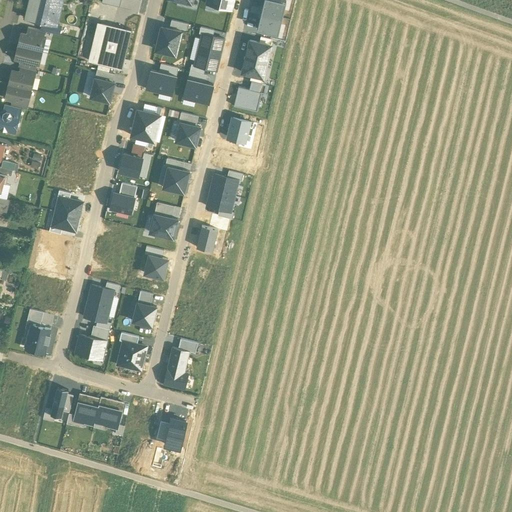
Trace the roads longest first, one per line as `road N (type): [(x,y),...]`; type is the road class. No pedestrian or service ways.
road 1 (residential): [(148,395),(247,0)]
road 2 (residential): [(154,0),(57,369)]
road 3 (track): [(248,511),(51,452)]
